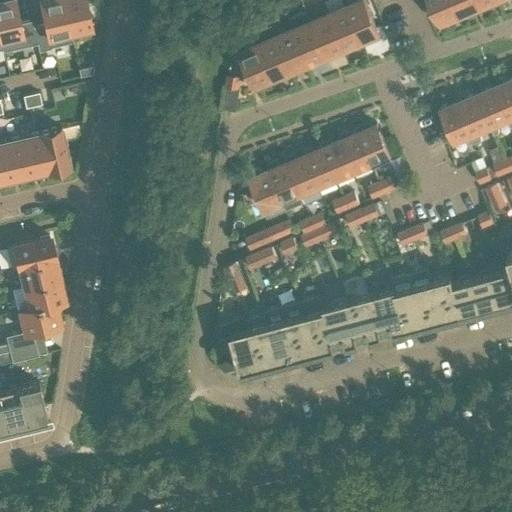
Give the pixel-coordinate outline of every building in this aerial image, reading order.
[(33,25),(31,18),(19,21),(14,0),(0,0),(0,35),(2,47),(1,47),(2,49),(36,41),(33,25)] [(70,35),(62,0),(40,0),(45,22),(33,25),(36,41),(38,49),(51,46),(51,45),(73,40),(72,35),(70,35)] [(92,30),(84,0),(62,0),(70,35),(72,35),(92,30)] [(253,0),(245,0),(241,2),(245,13),(257,8),(253,0)] [(283,4),(281,0),(268,0),(272,8),(283,4)] [(365,0),(354,0),(346,4),(361,40),(370,36),(379,32),(365,0)] [(453,0),(431,0),(440,21),(460,13),(453,0)] [(476,0),(453,0),(460,13),(478,5),(476,0)] [(361,40),(346,4),(328,11),(343,48),(361,40)] [(306,8),(288,16),(292,26),(308,62),(316,59),(326,55),(310,19),(306,8)] [(343,48),(328,11),(310,19),(326,55),(343,48)] [(270,23),(253,30),(257,41),(272,77),(290,70),(270,23)] [(292,26),(275,34),(290,70),(308,62),(292,26)] [(238,45),(236,56),(242,57),(254,85),(272,77),(257,41),(254,42),(252,39),(238,45)] [(93,62),(78,66),(80,74),(92,71),(93,62)] [(228,73),(226,85),(238,87),(240,75),(228,73)] [(494,84),(507,116),(511,126),(511,125),(511,77),(494,84)] [(494,84),(476,92),(489,124),(490,124),(494,133),(499,131),(498,120),(507,116),(494,84)] [(41,102),(38,90),(31,92),(33,104),(41,102)] [(33,104),(31,92),(23,94),(25,106),(33,104)] [(476,92),(458,99),(476,141),(482,138),(479,128),(489,124),(476,92)] [(458,99),(440,107),(454,139),(465,134),(470,143),(476,141),(458,99)] [(370,119),(356,125),(371,162),(391,153),(377,121),(372,123),(370,119)] [(69,163),(60,125),(39,130),(48,168),(69,163)] [(371,162),(356,125),(355,125),(357,130),(350,133),(348,128),(338,132),(340,137),(354,169),(371,162)] [(48,168),(39,130),(38,130),(20,134),(28,172),(47,168),(48,168)] [(28,172),(20,134),(0,139),(9,177),(28,172)] [(340,137),(332,140),(330,136),(320,140),(322,144),(336,176),(354,169),(340,137)] [(0,178),(9,177),(0,139),(0,178)] [(322,144),(314,148),(312,143),(302,147),(304,152),(305,152),(318,184),(336,176),(322,144)] [(295,151),(285,155),(304,200),(304,202),(322,194),(318,184),(305,152),(304,152),(296,155),(295,151)] [(277,158),(267,162),(286,207),(304,200),(285,155),(286,159),(279,163),(277,158)] [(504,158),(493,163),(497,174),(509,169),(504,158)] [(259,166),(248,170),(250,176),(267,215),(286,207),(267,162),(269,167),(261,170),(259,166)] [(486,165),(475,170),(480,181),(491,177),(486,165)] [(390,175),(379,180),(384,191),(395,186),(390,175)] [(379,180),(368,184),(373,196),(384,191),(379,180)] [(501,192),(497,181),(485,185),(490,196),(501,192)] [(355,190),(343,195),(348,206),(359,201),(355,190)] [(506,203),(501,192),(490,196),(495,208),(506,203)] [(348,206),(343,195),(332,199),(337,211),(348,206)] [(374,202),(361,207),(366,218),(379,213),(374,202)] [(361,207),(346,214),(350,225),(366,218),(361,207)] [(489,209),(479,213),(484,225),(495,220),(490,209),(489,209)] [(322,210),(311,215),(315,226),(326,222),(322,210)] [(311,215),(299,220),(304,231),(315,226),(311,215)] [(332,220),(316,226),(321,238),(337,231),(332,220)] [(429,231),(425,220),(411,226),(416,237),(429,231)] [(468,232),(463,220),(452,225),(457,237),(468,232)] [(457,237),(452,225),(441,229),(446,241),(457,237)] [(268,226),(246,236),(251,247),(273,238),(268,226)] [(316,226),(301,233),(305,244),(321,238),(316,226)] [(416,237),(411,226),(398,231),(402,242),(416,237)] [(54,254),(49,233),(6,243),(11,266),(18,264),(18,262),(54,254)] [(294,235),(281,241),(286,252),(299,246),(294,235)] [(272,245),(259,250),(264,261),(276,256),(272,245)] [(259,250),(246,255),(251,267),(264,261),(259,250)] [(511,264),(493,269),(501,300),(511,296),(511,264),(508,250),(507,251),(511,264)] [(60,276),(54,254),(18,262),(18,264),(23,284),(60,276)] [(235,260),(224,265),(230,278),(241,273),(235,260)] [(427,266),(410,270),(413,282),(424,320),(442,315),(432,277),(427,266)] [(493,269),(473,275),(481,305),(501,300),(493,269)] [(423,320),(413,282),(410,270),(391,275),(394,284),(405,325),(423,320)] [(451,272),(432,277),(442,315),(460,310),(460,311),(461,311),(451,272)] [(451,272),(461,311),(481,305),(473,275),(453,280),(451,272)] [(241,273),(230,278),(235,291),(246,286),(241,273)] [(65,298),(60,276),(23,284),(28,305),(29,306),(55,300),(65,298)] [(394,284),(370,290),(381,331),(382,331),(382,329),(392,326),(393,328),(404,325),(405,325),(394,284)] [(370,290),(347,296),(357,337),(358,337),(358,336),(367,333),(368,337),(382,333),(381,331),(370,290)] [(319,294),(301,299),(305,310),(315,348),(334,343),(323,303),(319,294)] [(347,296),(323,303),(334,343),(335,343),(334,342),(345,339),(346,340),(357,337),(347,296)] [(301,299),(284,304),(287,315),(297,353),(315,348),(305,310),(301,299)] [(60,321),(55,300),(29,306),(28,305),(19,307),(24,332),(6,336),(11,359),(38,353),(32,328),(60,321)] [(284,304),(265,309),(266,312),(268,320),(278,358),(297,353),(287,315),(284,304)] [(266,312),(247,317),(249,325),(260,363),(278,358),(268,320),(266,312)] [(246,314),(227,319),(227,318),(226,317),(217,333),(218,334),(219,333),(230,330),(240,368),(260,363),(249,325),(246,314)] [(7,341),(0,343),(0,351),(9,349),(7,341)] [(47,415),(38,379),(17,384),(26,420),(47,415)] [(26,420),(17,384),(0,388),(0,399),(6,425),(26,420)]
